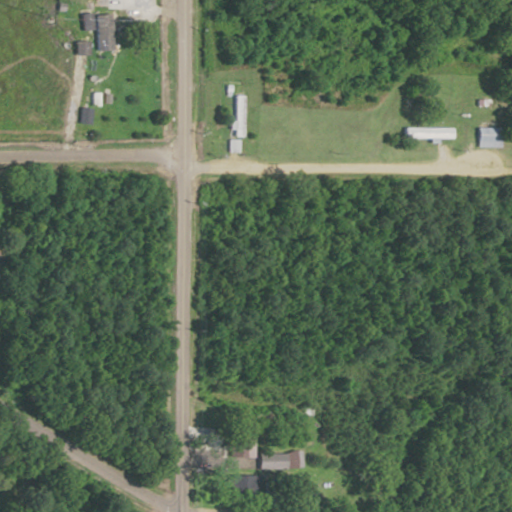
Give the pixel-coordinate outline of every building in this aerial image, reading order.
[(94,14),(94,50),(109,50),(109,14),(94,14)] [(232,137),(242,137),(242,96),(232,96),(232,137)] [(448,128),(401,128),(401,139),(448,139),(448,128)] [(474,147),(498,147),(498,128),(474,128),(474,147)] [(294,469),(294,454),(256,454),(256,469),(294,469)] [(255,495),(255,474),(221,474),(221,495),(255,495)]
